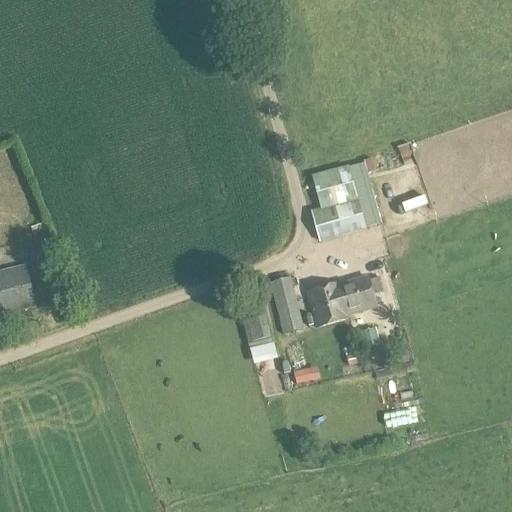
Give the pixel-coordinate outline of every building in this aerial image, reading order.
[(321,210),(312,213),(320,240),(321,243),(366,231),(366,229),(383,224),(369,173),(366,163),(349,168),(317,176),(312,178),(319,201),(321,210)] [(0,273),(0,317),(40,307),(28,266),(0,273)] [(292,278),(270,285),(282,335),(283,335),(305,330),(292,278)] [(341,284),(308,293),(317,328),(347,320),(346,316),(376,308),(374,299),(385,296),(380,279),(370,282),(369,279),(341,287),(341,284)] [(247,319),(245,320),(250,343),(253,359),(255,358),(276,354),(273,338),(268,315),(247,319)] [(376,329),(361,332),(366,357),(371,356),(373,364),(379,363),(376,354),(382,352),(376,329)] [(357,366),(355,355),(347,357),(349,368),(357,366)]
